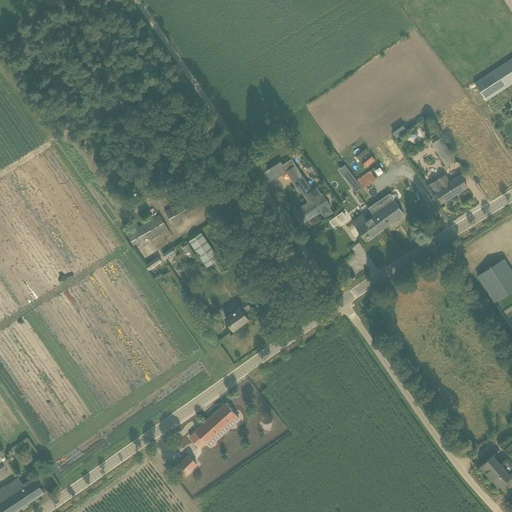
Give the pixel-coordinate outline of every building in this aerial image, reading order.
[(511,58),(475,83),(486,100),(511,83),(511,58)] [(415,114),(453,90),(436,64),(377,101),(381,107),(386,104),(393,115),(388,118),(391,124),(388,126),(389,128),(397,122),(399,124),(415,114)] [(447,147),(445,149),(439,139),(432,143),(447,167),(455,161),(447,147)] [(343,174),(357,192),(363,188),(357,180),(349,170),(343,174)] [(376,179),(370,170),(357,180),(363,188),(363,189),(376,179)] [(431,184),(442,202),(467,187),(460,176),(449,182),(445,175),(431,184)] [(301,225),(310,218),(321,212),(325,217),(332,212),(329,207),(331,206),(323,193),(321,194),(317,188),(304,196),(309,203),(303,207),(293,213),(301,225)] [(200,206),(208,202),(201,190),(193,195),(200,206)] [(386,226),(403,213),(391,194),(370,210),(374,215),(378,221),(381,219),(386,226)] [(164,210),(169,221),(196,208),(193,201),(190,203),(188,198),(164,210)] [(171,234),(160,214),(126,233),(133,246),(148,237),(150,241),(163,234),(165,237),(171,234)] [(366,241),(386,226),(381,219),(378,221),(374,215),(367,220),(363,214),(352,222),(366,241)] [(189,240),(207,267),(219,259),(201,232),(189,240)] [(232,249),(223,237),(221,234),(217,237),(227,252),(232,249)] [(172,248),(163,254),(166,258),(175,252),(172,248)] [(281,251),(277,254),(281,260),(285,257),(281,251)] [(158,256),(145,265),(149,270),(161,261),(158,256)] [(477,276),(478,276),(483,284),(494,301),(511,289),(511,271),(504,259),(477,276)] [(251,308),(246,300),(238,306),(240,308),(225,319),(233,330),(248,319),(244,313),(251,308)] [(223,325),(215,312),(205,318),(213,331),(223,325)] [(236,415),(226,403),(196,431),(190,437),(198,447),(205,441),(206,442),(236,415)] [(189,455),(175,467),(184,477),(197,465),(189,455)] [(508,480),(511,484),(511,464),(506,458),(500,464),(492,456),(480,466),(499,487),(508,480)] [(0,489),(0,511),(12,511),(42,493),(34,479),(23,486),(17,478),(0,489)]
